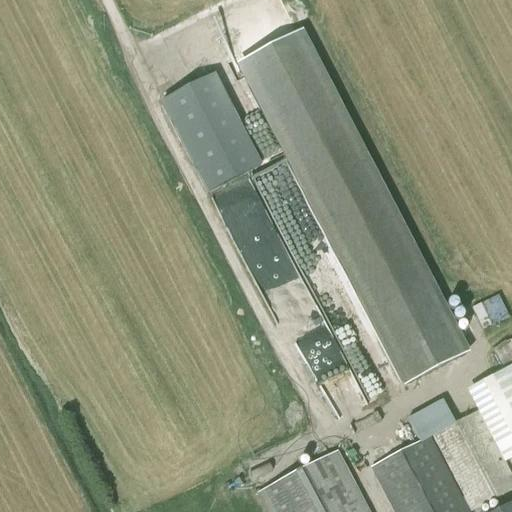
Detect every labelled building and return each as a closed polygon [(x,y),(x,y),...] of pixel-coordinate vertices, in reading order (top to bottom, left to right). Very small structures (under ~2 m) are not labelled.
[(464,358),(300,40),(242,70),(406,388),(464,358)] [(212,77),(159,104),(206,195),(258,168),(212,77)] [(473,308),(484,329),(509,316),(498,295),(473,308)] [(504,369),(511,364),(511,339),(494,349),(504,369)] [(511,460),(511,368),(465,393),(503,465),(511,460)] [(370,471),(391,511),(471,511),(511,490),(511,485),(475,416),(432,438),(464,500),(459,502),(427,441),(370,471)] [(366,511),(336,454),(255,496),(263,511),(366,511)]
